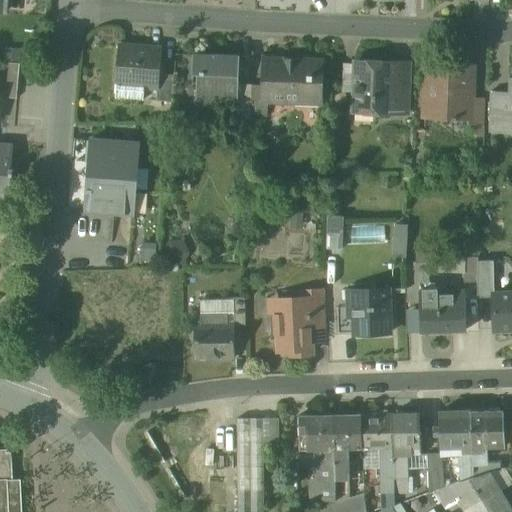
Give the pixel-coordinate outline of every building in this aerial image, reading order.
[(164,50),(119,46),(116,84),(145,86),(158,87),(161,87),(162,75),(164,50)] [(241,56),(195,54),(194,73),(201,74),(201,91),(208,91),(207,102),(239,103),(239,85),(241,56)] [(291,58),(288,60),(287,58),(284,57),(284,59),(278,59),(278,62),(267,61),(266,86),(270,86),(270,93),(274,93),(274,95),(284,95),(284,100),(321,102),(322,82),(323,77),(321,72),(317,69),(313,67),(299,67),(300,63),(298,60),(295,58),(291,58)] [(19,60),(8,60),(6,95),(17,96),(19,60)] [(395,62),(356,61),(355,111),(393,112),(394,85),(395,68),(395,62)] [(474,65),(428,64),(426,120),(428,120),(428,110),(442,110),(442,121),(454,121),(454,123),(458,123),(458,121),(470,122),(472,122),(472,98),(474,65)] [(176,76),(162,75),(161,87),(158,87),(157,101),(173,103),(176,76)] [(145,86),(116,84),(115,94),(117,94),(116,98),(144,100),(145,86)] [(252,85),(239,85),(239,103),(238,111),(251,112),(252,85)] [(266,86),(252,85),(251,112),(251,116),(269,117),(270,93),(270,86),(266,86)] [(409,85),(394,85),(393,112),(408,113),(409,85)] [(504,100),(492,99),(492,92),(491,92),(489,133),(503,133),(504,128),(504,100)] [(509,92),(492,92),(492,99),(504,100),(509,100),(509,92)] [(485,99),(472,98),(472,122),(470,122),(470,124),(484,125),(485,99)] [(442,110),(428,110),(428,120),(442,121),(442,110)] [(140,142),(90,138),(89,161),(93,161),(91,187),(87,187),(85,210),(134,213),(140,142)] [(13,145),(0,143),(0,202),(8,203),(10,180),(10,177),(12,177),(13,169),(11,169),(13,145)] [(384,239),(384,225),(351,224),(350,238),(384,239)] [(408,228),(399,227),(399,240),(407,241),(408,228)] [(343,230),(330,230),(329,257),(342,257),(343,230)] [(481,249),(468,249),(468,259),(481,259),(481,249)] [(468,259),(467,259),(466,284),(480,283),(481,259),(468,259)] [(160,271),(135,270),(135,280),(114,279),(113,298),(135,301),(132,322),(158,325),(162,284),(170,284),(171,270),(160,271)] [(101,277),(78,279),(78,292),(100,290),(101,277)] [(114,279),(101,277),(100,290),(99,298),(112,300),(113,298),(114,279)] [(390,289),(350,290),(351,309),(355,308),(356,334),(391,333),(390,289)] [(467,290),(421,291),(421,293),(423,293),(423,329),(455,329),(455,331),(467,331),(467,290)] [(328,292),(310,292),(310,298),(312,298),(313,324),(329,323),(328,302),(328,292)] [(511,293),(495,294),(496,329),(511,329),(511,293)] [(245,297),(233,298),(233,300),(234,314),(234,325),(246,324),(245,297)] [(310,298),(280,299),(280,314),(274,314),(275,333),(281,332),(281,350),(294,349),(294,354),(314,353),(313,324),(312,298),(310,298)] [(233,300),(200,301),(201,315),(234,314),(233,300)] [(201,315),(200,315),(201,326),(234,325),(234,314),(201,315)] [(201,326),(195,327),(196,359),(235,358),(234,325),(201,326)] [(503,411),(471,412),(473,465),(473,477),(489,472),(501,470),(500,461),(486,462),(486,451),(483,451),(483,447),(505,446),(503,411)] [(471,412),(439,413),(439,426),(434,426),(434,435),(440,435),(440,448),(462,447),(462,451),(459,451),(460,465),(473,465),(471,412)] [(419,413),(392,414),(394,455),(421,454),(419,413)] [(361,414),(333,415),(336,490),(336,493),(349,492),(348,457),(344,449),(362,449),(361,415),(361,414)] [(394,455),(392,414),(361,415),(362,449),(379,448),(380,479),(394,478),(394,477),(394,465),(394,455)] [(333,415),(298,416),(298,417),(299,451),(316,450),(317,477),(312,477),(312,489),(336,490),(333,415)] [(263,418),(237,418),(237,511),(263,511),(263,442),(279,442),(278,418),(263,418)] [(0,511),(21,511),(20,481),(12,482),(11,450),(0,450),(0,511)] [(442,453),(427,453),(428,456),(429,492),(445,487),(442,453)] [(408,465),(394,465),(394,477),(408,477),(408,465)] [(473,465),(460,465),(460,481),(473,477),(473,465)] [(460,481),(449,485),(458,500),(448,506),(451,511),(452,511),(462,505),(465,511),(511,511),(511,510),(489,472),(473,477),(460,481)] [(409,493),(408,477),(394,477),(394,478),(394,493),(409,493)] [(394,478),(380,479),(381,494),(394,493),(394,478)] [(336,490),(312,489),(312,501),(317,500),(317,508),(336,502),(336,493),(336,490)] [(317,508),(306,511),(366,511),(363,492),(336,502),(317,508)]
